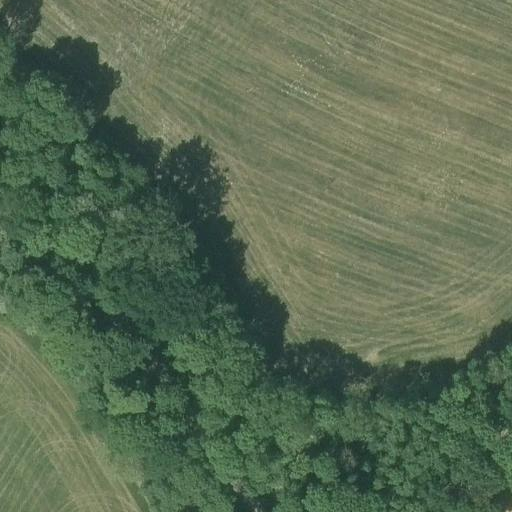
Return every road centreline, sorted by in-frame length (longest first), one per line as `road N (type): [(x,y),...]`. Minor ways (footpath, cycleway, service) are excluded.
road 1 (track): [(257,511),(120,317),(0,202)]
road 2 (track): [(419,511),(511,430)]
